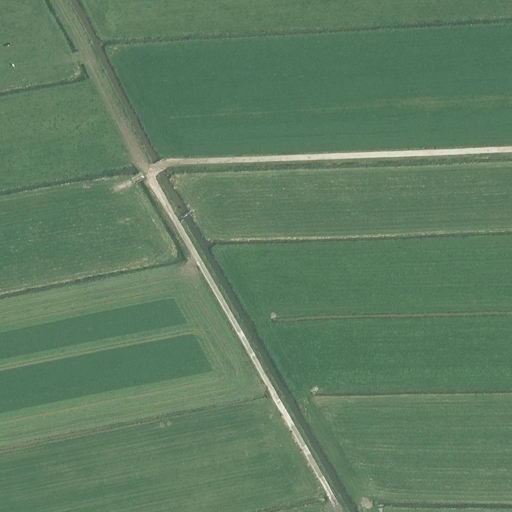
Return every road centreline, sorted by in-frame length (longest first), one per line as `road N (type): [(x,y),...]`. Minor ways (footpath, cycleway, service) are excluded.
road 1 (track): [(337,511),(147,175)]
road 2 (track): [(167,163),(511,152)]
road 3 (track): [(147,175),(57,0)]
